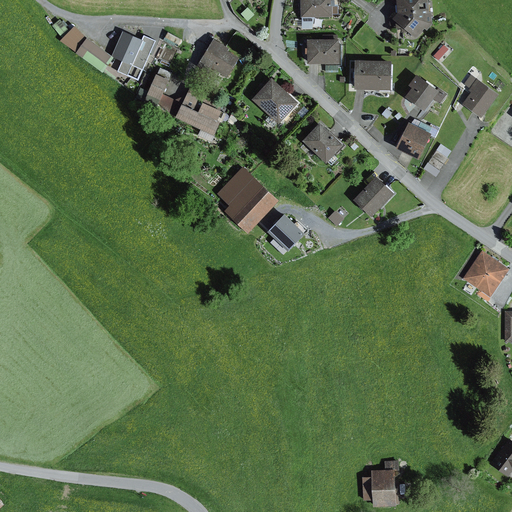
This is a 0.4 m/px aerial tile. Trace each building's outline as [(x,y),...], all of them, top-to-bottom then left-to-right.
[(331,0),(299,0),(300,19),(331,19),(331,0)] [(395,0),(397,16),(393,21),(415,41),(432,26),(430,0),(395,0)] [(86,42),(71,29),(60,43),(123,92),(157,48),(128,29),(108,59),(86,42)] [(217,40),(202,62),(228,79),(243,56),(217,40)] [(340,42),(306,42),(306,67),(340,67),(340,42)] [(390,64),(355,64),(355,91),(390,91),(390,64)] [(173,78),(161,72),(148,103),(218,134),(231,105),(191,87),(186,99),(167,91),(173,78)] [(470,90),(460,105),(482,120),(499,95),(468,74),(461,84),(470,90)] [(412,92),(406,100),(424,115),(435,102),(440,106),(447,98),(438,91),(435,94),(415,79),(408,89),(412,92)] [(272,81),(253,100),(280,127),(299,107),(272,81)] [(320,126),(303,144),(324,164),(342,146),(320,126)] [(409,127),(397,151),(417,161),(429,137),(409,127)] [(247,164),(221,191),(235,204),(230,210),(250,230),(282,198),(247,164)] [(375,178),(353,201),(371,218),(393,195),(375,178)] [(303,235),(283,217),(266,234),(287,253),(303,235)] [(511,266),(511,265),(485,248),(467,277),(494,294),(511,266)] [(511,436),(493,460),(511,474),(511,436)] [(375,476),(366,476),(367,498),(375,498),(375,505),(399,504),(398,469),(403,469),(403,458),(388,459),(388,469),(375,469),(375,476)]
